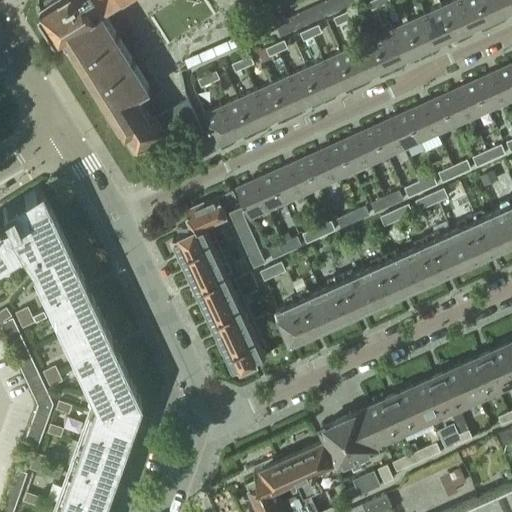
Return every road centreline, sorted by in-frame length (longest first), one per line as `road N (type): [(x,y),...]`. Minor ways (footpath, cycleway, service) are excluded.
road 1 (residential): [(511,32),(451,58),(394,96),(115,215)]
road 2 (residential): [(198,408),(243,413),(511,289)]
road 3 (tertiary): [(198,408),(115,215)]
